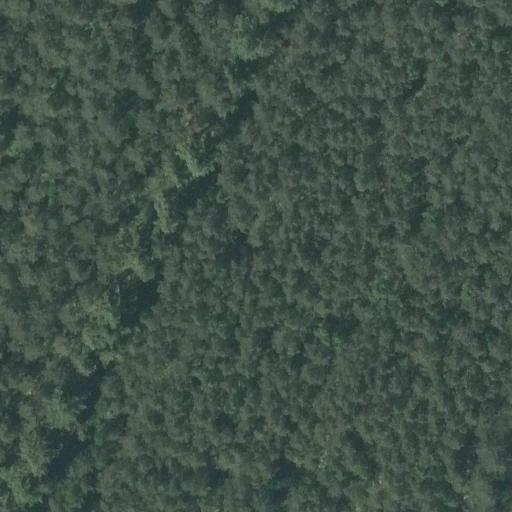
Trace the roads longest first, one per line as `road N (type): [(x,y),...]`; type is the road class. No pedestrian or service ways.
road 1 (track): [(18,511),(278,0)]
road 2 (track): [(467,494),(468,452),(511,374)]
